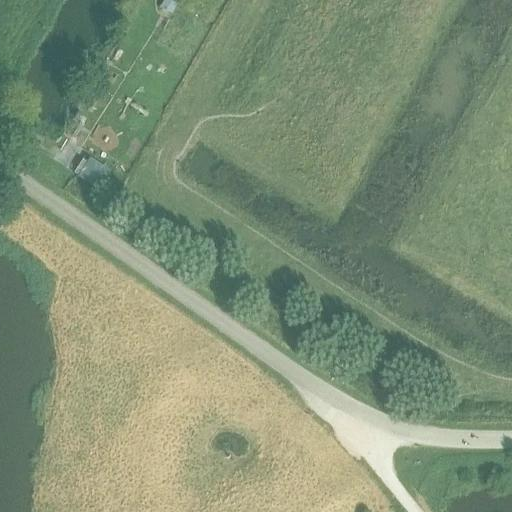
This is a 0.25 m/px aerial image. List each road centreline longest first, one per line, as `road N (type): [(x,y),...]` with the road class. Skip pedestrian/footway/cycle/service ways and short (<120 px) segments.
road 1 (unclassified): [(367,418),(24,183)]
road 2 (unclassified): [(367,418),(406,433),(511,440)]
